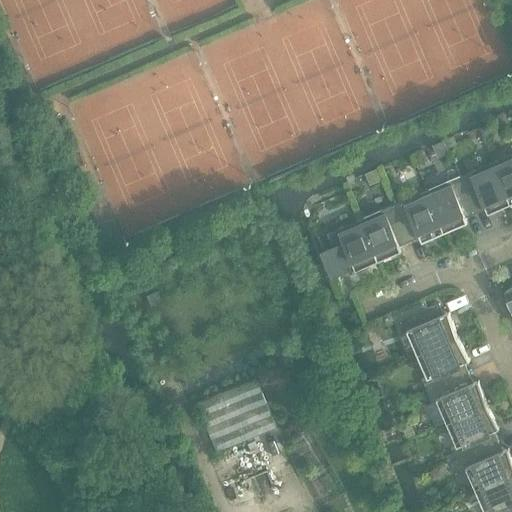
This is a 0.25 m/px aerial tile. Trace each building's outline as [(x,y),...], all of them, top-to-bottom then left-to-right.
[(488,124),(479,128),(483,137),(491,133),(488,124)] [(453,136),(444,140),(448,149),(457,145),(453,136)] [(511,154),(494,162),(511,204),(511,203),(511,154)] [(489,213),(511,204),(494,162),(461,177),(477,213),(487,209),(489,213)] [(466,218),(477,213),(461,177),(428,191),(446,232),(468,222),(466,218)] [(423,242),(446,232),(428,191),(395,205),(411,242),(421,237),(423,242)] [(400,246),(411,242),(395,205),(362,219),(379,261),(402,251),(400,246)] [(357,270),(379,261),(362,219),(328,234),(334,246),(321,251),(332,276),(355,266),(357,270)] [(450,312),(444,314),(440,304),(429,308),(426,301),(385,319),(389,326),(399,321),(403,335),(408,332),(418,354),(458,337),(450,312)] [(465,362),(471,360),(458,337),(418,354),(427,377),(422,379),(428,390),(469,373),(465,362)] [(432,403),(427,405),(437,427),(447,423),(488,405),(479,380),(474,383),(469,373),(428,390),(432,403)] [(276,428),(257,380),(198,403),(217,452),(276,428)] [(457,445),(451,447),(458,459),(499,441),(494,431),(500,428),(488,405),(447,423),(457,445)] [(511,458),(509,449),(503,451),(499,441),(458,459),(462,471),(467,469),(477,491),(511,475),(511,458)] [(485,511),(511,511),(511,475),(477,491),(485,511)]
